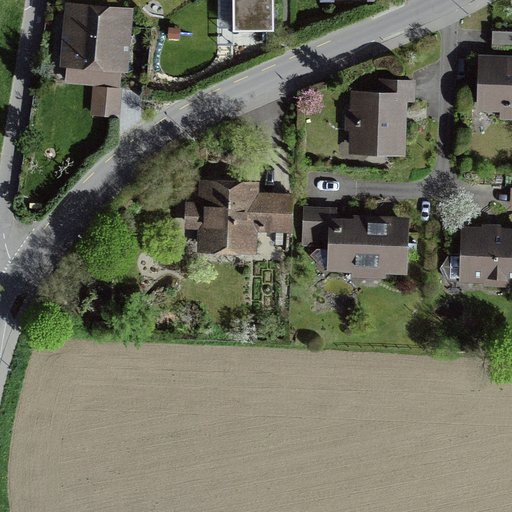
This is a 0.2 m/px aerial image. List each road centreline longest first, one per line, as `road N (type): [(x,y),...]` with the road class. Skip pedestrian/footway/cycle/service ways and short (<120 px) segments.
road 1 (unclassified): [(445,0),(168,125),(109,169),(13,285)]
road 2 (residential): [(37,0),(1,216),(13,285)]
